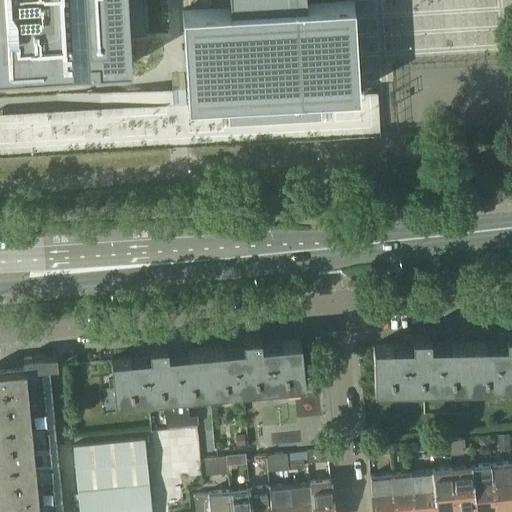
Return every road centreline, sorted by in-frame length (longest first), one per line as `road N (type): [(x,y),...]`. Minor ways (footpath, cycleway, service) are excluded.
road 1 (residential): [(0,334),(334,301)]
road 2 (tertiary): [(245,251),(511,228)]
road 3 (residential): [(353,511),(334,301)]
road 4 (tertiary): [(245,251),(53,259)]
road 5 (residential): [(334,301),(511,297)]
